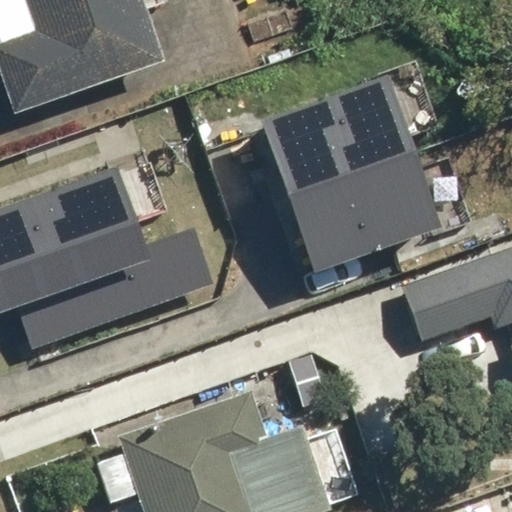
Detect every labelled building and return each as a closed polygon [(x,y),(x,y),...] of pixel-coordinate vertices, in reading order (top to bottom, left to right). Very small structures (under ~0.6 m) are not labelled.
[(117,0),(0,0),(0,130),(146,81),(117,0)] [(302,0),(240,0),(230,4),(250,64),(317,42),(302,0)] [(257,112),(307,266),(431,225),(381,72),(257,112)] [(0,202),(0,302),(21,295),(36,340),(213,280),(192,220),(142,237),(117,163),(0,202)] [(511,254),(392,295),(412,353),(483,329),(487,340),(507,333),(511,347),(511,354),(499,359),(511,396),(511,254)] [(240,407),(109,446),(114,461),(83,470),(95,511),(104,511),(129,505),(131,511),(315,511),(293,436),(252,448),(240,407)]
